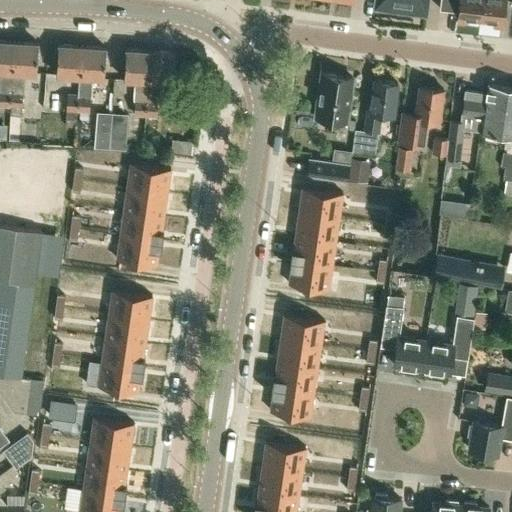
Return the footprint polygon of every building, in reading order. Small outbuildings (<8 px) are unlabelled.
[(401,0),(400,5),(410,6),(410,10),(426,13),(428,0),(401,0)] [(466,18),(481,20),(483,0),(461,0),(458,21),(465,22),(466,18)] [(502,27),(505,0),(483,0),(481,20),(496,22),(496,26),(502,27)] [(0,104),(11,105),(13,68),(15,39),(0,37),(0,67),(1,67),(0,77),(0,90),(0,91),(0,95),(0,104)] [(15,39),(13,68),(11,105),(21,106),(22,92),(24,92),(25,69),(37,70),(39,41),(15,39)] [(57,72),(80,73),(82,43),(59,42),(57,72)] [(104,75),(106,45),(82,43),(80,73),(79,93),(78,108),(89,109),(90,95),(92,95),(93,74),(104,75)] [(134,113),(144,113),(149,48),(126,46),(124,77),(135,77),(133,99),(135,99),(134,113)] [(149,48),(144,113),(157,114),(158,101),(159,101),(161,80),(171,81),(173,50),(149,48)] [(315,116),(345,120),(351,76),(321,72),(315,116)] [(375,154),(378,131),(381,111),(394,113),(398,82),(374,79),(371,105),(367,105),(364,128),(355,127),(351,151),(375,154)] [(511,134),(511,85),(487,81),(484,97),(464,94),(462,112),(482,115),(479,129),(511,134)] [(401,139),(425,142),(428,118),(440,119),(443,87),(419,84),(416,112),(404,110),(401,139)] [(67,107),(78,108),(79,93),(68,92),(67,107)] [(120,109),(119,94),(105,95),(105,109),(120,109)] [(85,123),(83,111),(68,113),(70,126),(85,123)] [(94,148),(109,149),(111,112),(97,111),(94,148)] [(127,113),(111,112),(109,149),(125,150),(127,113)] [(448,138),(446,155),(446,159),(460,161),(465,120),(450,119),(448,138)] [(433,153),(446,155),(448,138),(434,136),(433,153)] [(172,138),(170,151),(191,154),(193,141),(172,138)] [(399,146),(395,168),(410,171),(413,148),(399,146)] [(481,168),(481,150),(468,149),(468,168),(481,168)] [(503,179),(506,179),(504,193),(511,194),(511,152),(503,151),(500,166),(505,167),(503,179)] [(367,182),(370,160),(351,157),(348,179),(367,182)] [(307,173),(333,177),(346,179),(349,163),(309,158),(307,173)] [(131,162),(127,185),(167,191),(171,168),(131,162)] [(75,167),(74,179),(81,180),(83,167),(75,167)] [(74,179),(72,191),(80,191),(81,180),(74,179)] [(127,185),(124,209),(164,215),(167,191),(127,185)] [(303,186),(299,209),(340,216),(343,192),(303,186)] [(124,209),(120,233),(160,239),(164,215),(124,209)] [(299,209),(296,233),(336,239),(340,216),(299,209)] [(390,211),(388,223),(396,224),(398,212),(390,211)] [(69,214),(68,226),(75,227),(77,215),(69,214)] [(0,390),(14,409),(27,411),(32,377),(19,375),(41,228),(0,222),(0,390)] [(394,236),(396,224),(388,223),(386,235),(394,236)] [(68,226),(66,238),(74,239),(75,227),(68,226)] [(120,233),(116,256),(157,263),(160,239),(120,233)] [(296,233),(292,257),(332,263),(336,239),(296,233)] [(91,241),(91,256),(112,255),(112,240),(91,241)] [(292,257),(289,281),(329,287),(332,263),(292,257)] [(380,258),(378,270),(386,271),(388,259),(380,258)] [(70,275),(88,275),(87,262),(70,263),(70,275)] [(499,287),(502,273),(460,266),(457,280),(499,287)] [(386,271),(378,270),(376,282),(384,283),(386,271)] [(349,281),(349,294),(363,295),(364,282),(349,281)] [(375,287),(374,297),(392,298),(392,288),(375,287)] [(113,289),(109,313),(149,319),(153,295),(113,289)] [(56,293),(54,305),(62,306),(64,294),(56,293)] [(477,299),(462,297),(460,311),(475,313),(477,299)] [(419,366),(422,367),(426,336),(399,332),(403,304),(387,302),(381,343),(396,346),(394,363),(407,364),(406,368),(418,370),(419,366)] [(54,305),(52,317),(60,318),(62,306),(54,305)] [(109,313),(105,336),(146,343),(149,319),(109,313)] [(454,340),(426,336),(422,367),(425,367),(425,371),(436,373),(437,369),(450,371),(452,354),(468,357),(474,315),(458,313),(454,340)] [(285,314),(281,337),(321,343),(325,320),(285,314)] [(105,336),(102,360),(142,366),(146,343),(105,336)] [(281,337),(277,361),(318,367),(321,343),(281,337)] [(369,338),(367,350),(375,351),(377,339),(369,338)] [(52,342),(51,354),(58,355),(60,342),(52,342)] [(367,350),(366,362),(374,363),(375,351),(367,350)] [(51,354),(49,366),(57,366),(58,355),(51,354)] [(102,360),(98,384),(138,390),(142,366),(102,360)] [(277,361),(274,385),(314,391),(318,367),(277,361)] [(511,374),(490,371),(488,386),(511,390),(511,374)] [(50,397),(60,396),(60,379),(50,379),(50,397)] [(274,385),(270,408),(310,415),(314,391),(274,385)] [(362,385),(361,397),(368,398),(370,386),(362,385)] [(501,436),(511,437),(511,395),(506,394),(501,423),(474,419),(473,423),(470,422),(467,434),(471,435),(469,447),(498,452),(501,436)] [(360,398),(359,409),(366,411),(368,399),(360,398)] [(52,399),(50,415),(73,418),(75,403),(52,399)] [(93,416),(90,440),(130,446),(134,422),(93,416)] [(41,421),(40,433),(48,434),(49,421),(41,421)] [(0,445),(10,438),(0,425),(0,445)] [(3,449),(13,462),(32,447),(33,440),(27,431),(3,449)] [(40,433),(38,445),(46,445),(48,434),(40,433)] [(90,440),(86,464),(126,470),(130,446),(90,440)] [(266,440),(263,464),(303,470),(307,446),(266,440)] [(314,455),(314,464),(335,465),(335,456),(314,455)] [(16,466),(13,462),(0,472),(0,479),(2,482),(19,470),(16,466)] [(86,464),(83,487),(123,493),(126,470),(86,464)] [(263,464),(259,487),(299,493),(303,470),(263,464)] [(350,464),(348,476),(356,477),(358,465),(350,464)] [(31,467),(29,479),(37,480),(39,468),(31,467)] [(326,499),(331,471),(312,468),(307,496),(326,499)] [(356,477),(348,476),(347,488),(354,489),(356,477)] [(29,479),(27,491),(35,492),(37,480),(29,479)] [(83,487),(79,511),(85,511),(120,511),(123,493),(83,487)] [(259,487),(256,511),(261,511),(296,511),(299,493),(259,487)] [(399,511),(401,497),(387,495),(388,492),(375,491),(375,494),(372,494),(371,507),(367,506),(366,511),(399,511)] [(431,511),(459,511),(461,502),(457,502),(458,499),(446,497),(445,501),(433,499),(431,511)] [(464,503),(461,502),(459,511),(488,511),(489,505),(476,504),(477,500),(464,499),(464,503)] [(0,503),(0,511),(22,511),(23,504),(0,503)]
